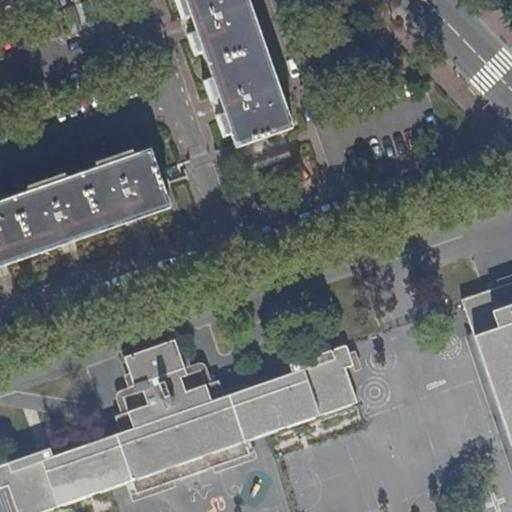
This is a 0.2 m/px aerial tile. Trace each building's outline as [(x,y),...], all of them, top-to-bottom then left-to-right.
[(176,0),(230,152),(287,132),(253,36),(240,0),(176,0)] [(0,268),(163,213),(143,155),(0,204),(0,268)] [(511,285),(458,304),(511,468),(511,285)] [(160,315),(162,323),(200,310),(197,302),(160,315)] [(0,511),(0,495),(5,511),(54,511),(124,487),(129,502),(201,476),(243,461),(238,448),(352,408),(340,376),(349,373),(342,351),(284,372),(286,380),(219,404),(213,388),(202,392),(173,402),(168,388),(182,383),(171,352),(119,370),(129,400),(144,395),(149,410),(121,420),(107,425),(112,440),(45,464),(41,455),(0,469),(0,511)] [(168,388),(173,402),(202,392),(197,377),(182,383),(168,388)] [(116,405),(121,420),(149,410),(144,395),(129,400),(116,405)]
